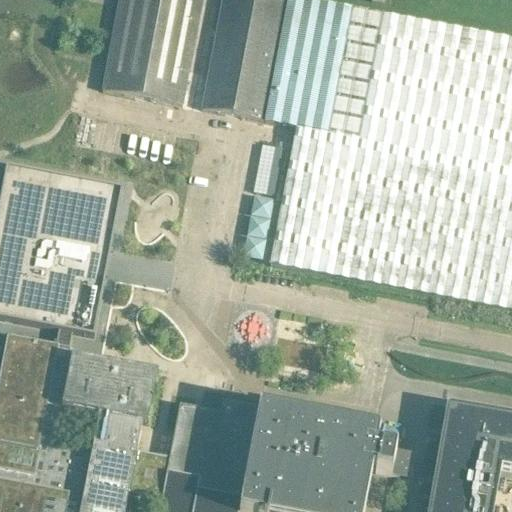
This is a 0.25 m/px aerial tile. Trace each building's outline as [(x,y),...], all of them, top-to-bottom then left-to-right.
[(183,109),(203,0),(120,0),(103,94),(183,109)] [(288,6),(260,0),(223,0),(202,113),(265,125),(296,132),(270,269),(366,287),(511,315),(511,43),(289,0),(288,6)] [(6,170),(0,203),(0,322),(59,334),(56,349),(69,352),(72,336),(94,340),(104,290),(96,288),(105,242),(113,243),(123,192),(6,170)] [(125,511),(128,496),(137,455),(142,426),(148,428),(148,426),(157,376),(96,365),(97,357),(84,355),(69,352),(56,349),(10,340),(7,339),(0,377),(0,511),(125,511)] [(137,455),(128,496),(161,502),(159,511),(364,511),(366,506),(363,506),(369,477),(371,477),(372,474),(400,480),(405,454),(377,449),(380,434),(363,431),(276,414),(278,401),(263,398),(260,411),(259,411),(235,406),(223,404),(220,416),(180,408),(170,461),(137,455)] [(511,511),(511,420),(447,409),(428,511),(511,511)]
